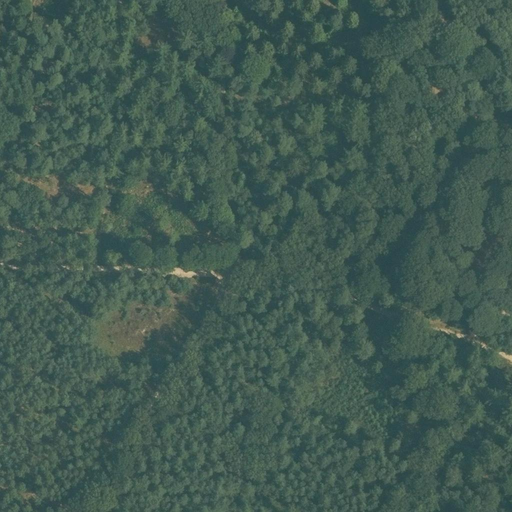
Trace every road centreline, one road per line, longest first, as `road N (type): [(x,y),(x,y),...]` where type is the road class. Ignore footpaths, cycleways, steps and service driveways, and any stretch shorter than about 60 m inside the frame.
road 1 (track): [(76,511),(218,304),(232,271)]
road 2 (track): [(206,3),(222,74),(215,165),(232,271)]
road 3 (track): [(0,265),(232,271)]
road 4 (track): [(410,360),(400,318),(314,282),(232,271)]
